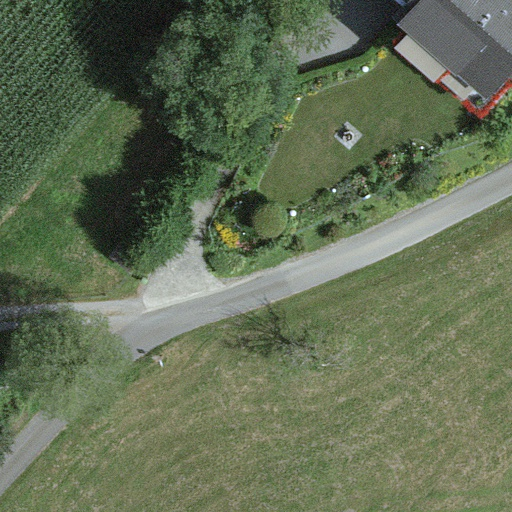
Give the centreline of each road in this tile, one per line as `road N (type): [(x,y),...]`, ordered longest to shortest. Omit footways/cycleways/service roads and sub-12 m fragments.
road 1 (unclassified): [(511,176),(137,343),(0,480)]
road 2 (track): [(167,328),(89,317),(0,318)]
